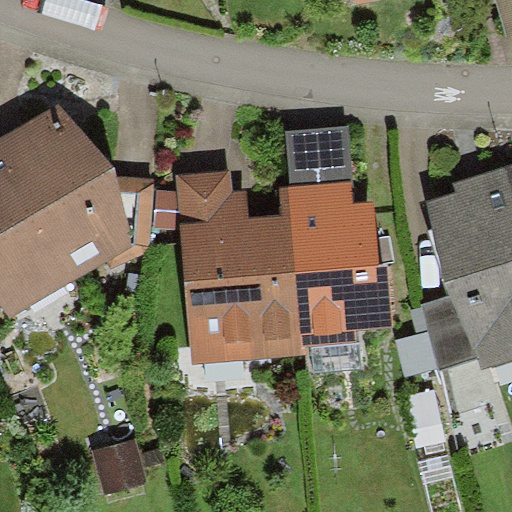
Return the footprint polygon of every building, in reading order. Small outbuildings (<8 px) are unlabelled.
[(511,0),(490,0),(498,31),(511,28),(511,0)] [(0,307),(90,250),(98,264),(136,252),(142,180),(106,175),(97,148),(53,100),(0,125),(0,307)] [(511,164),(415,197),(447,292),(417,302),(440,370),(511,345),(511,164)] [(234,174),(160,165),(157,265),(184,360),(294,355),(290,337),(354,338),(349,321),(380,320),(361,196),(346,198),(343,184),(265,187),(270,205),(235,207),(234,174)] [(423,395),(396,403),(408,449),(436,441),(423,395)] [(127,442),(92,449),(101,495),(137,488),(127,442)]
